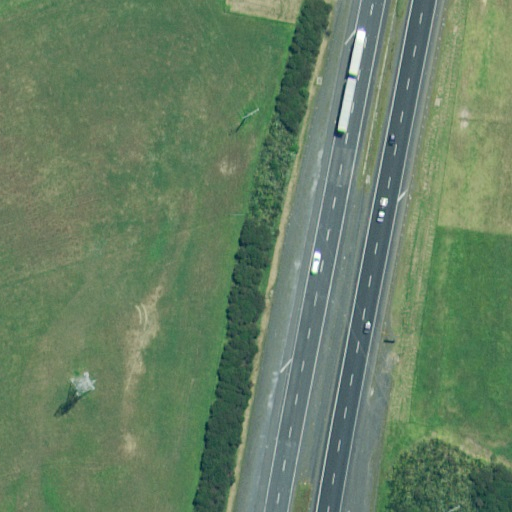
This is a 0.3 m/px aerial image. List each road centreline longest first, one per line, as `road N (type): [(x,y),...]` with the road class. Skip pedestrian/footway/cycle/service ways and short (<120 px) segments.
road 1 (motorway): [(426,0),(331,511)]
road 2 (motorway): [(277,511),(372,0)]
